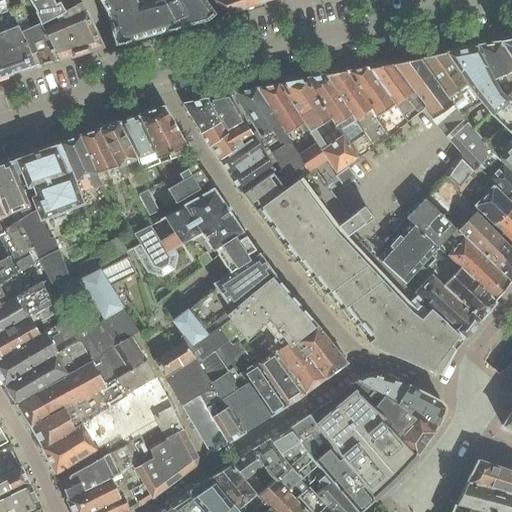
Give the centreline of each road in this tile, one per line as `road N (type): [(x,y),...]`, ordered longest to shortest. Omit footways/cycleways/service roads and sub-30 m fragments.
road 1 (residential): [(156,72),(251,225),(354,351),(371,360)]
road 2 (residential): [(156,72),(500,0)]
road 3 (residential): [(371,360),(210,464)]
road 4 (residential): [(0,124),(121,83)]
road 5 (residential): [(54,511),(0,403)]
